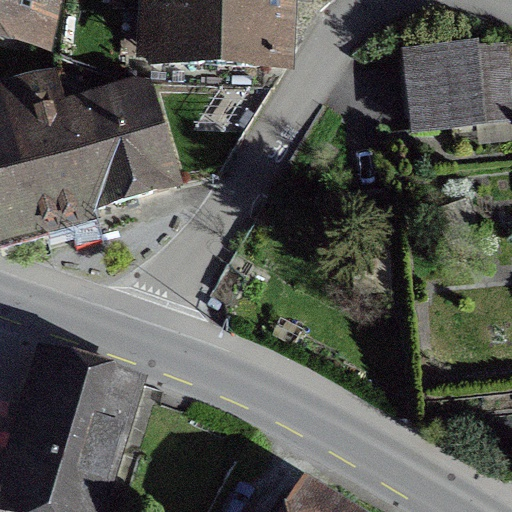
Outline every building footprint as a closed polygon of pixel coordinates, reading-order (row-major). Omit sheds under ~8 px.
[(0,0),(0,47),(57,58),(68,0),(0,0)] [(313,85),(318,0),(153,0),(149,74),(313,85)] [(511,84),(431,77),(423,166),(511,174),(511,84)] [(194,205),(152,88),(78,114),(66,80),(0,103),(0,216),(19,268),(194,205)] [(511,264),(484,278),(499,307),(484,314),(511,371),(511,264)] [(0,504),(27,511),(95,511),(133,379),(35,351),(0,474),(0,504)] [(358,511),(310,483),(292,511),(358,511)]
